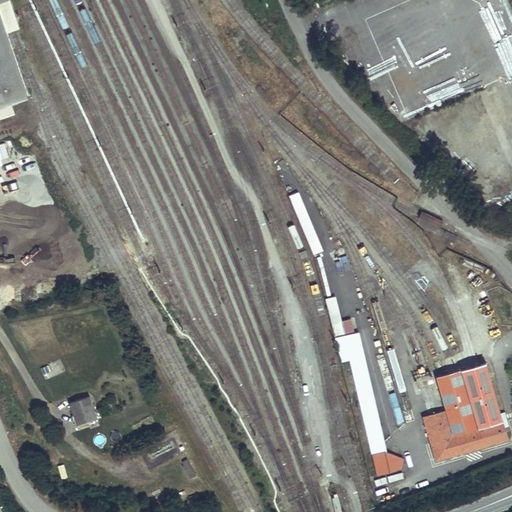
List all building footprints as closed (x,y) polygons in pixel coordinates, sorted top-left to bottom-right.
[(0,0),(0,106),(29,96),(0,10),(0,0)] [(388,452),(358,332),(335,337),(341,361),(349,360),(377,477),(401,471),(404,459),(388,452)] [(486,364),(435,379),(444,411),(422,418),(436,463),(509,442),(486,364)] [(88,398),(71,404),(78,426),(96,420),(88,398)] [(401,409),(392,411),(395,426),(404,424),(401,409)] [(180,462),(188,479),(195,476),(187,459),(180,462)]
